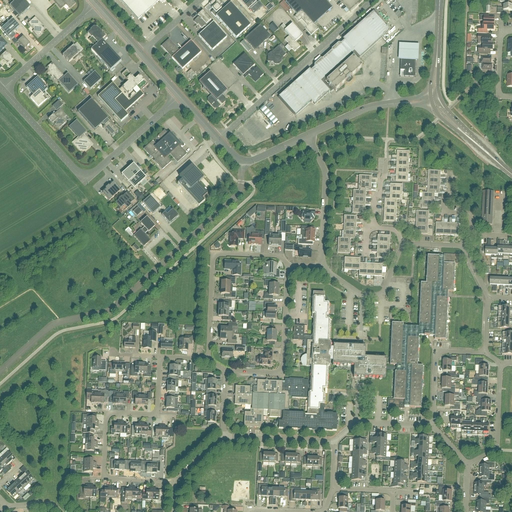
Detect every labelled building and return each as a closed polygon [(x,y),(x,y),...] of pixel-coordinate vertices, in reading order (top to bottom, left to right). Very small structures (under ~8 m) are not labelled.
[(20,18),(31,8),(23,0),(16,0),(10,6),(20,18)] [(70,0),(52,0),(55,4),(61,10),(66,5),(69,9),(75,4),(71,0),(70,0)] [(117,0),(136,20),(158,0),(117,0)] [(221,13),(219,11),(221,9),(219,7),(222,4),(218,0),(213,0),(209,4),(214,10),(211,13),(215,18),(216,17),(236,39),(251,26),(231,3),(221,13)] [(239,0),(248,9),(250,8),(251,9),(250,10),(254,14),(263,6),(259,2),(257,4),(256,3),(253,0),(239,0)] [(314,25),(332,8),(325,0),(288,0),(285,3),(297,15),(294,17),(299,22),(301,20),(307,27),(305,29),(311,36),(318,30),(314,25)] [(283,2),(279,5),(286,13),(290,9),(283,2)] [(511,5),(509,6),(509,4),(504,3),(504,5),(503,5),(503,8),(498,8),(497,14),(508,14),(508,11),(511,11),(511,5)] [(211,21),(202,11),(199,14),(201,16),(199,18),(198,18),(194,21),(194,22),(194,23),(197,26),(198,25),(202,29),(205,27),(207,29),(198,36),(212,52),(227,38),(213,23),(212,24),(210,22),(211,21)] [(341,44),(356,61),(359,58),(360,58),(386,35),(387,35),(387,33),(389,31),(388,29),(388,28),(386,28),(378,19),(378,16),(375,13),(373,13),(343,39),(343,40),(344,41),(341,44)] [(484,25),(494,25),(494,19),(488,19),(488,16),(480,16),(480,21),(484,21),(484,25)] [(41,27),(40,26),(41,24),(35,18),(28,24),(34,31),(32,32),(36,37),(39,37),(42,34),(41,33),(45,30),(41,26),(41,27)] [(8,38),(20,27),(13,20),(1,30),(8,38)] [(267,27),(273,33),(278,29),(272,23),(267,27)] [(283,25),(280,27),(284,32),(289,37),(285,40),(289,45),(287,46),(291,50),(292,50),(294,52),(300,47),(295,42),(302,36),(292,25),(287,29),(283,25)] [(484,25),(483,25),(483,28),(479,28),(478,34),(486,34),(486,31),(494,32),(494,25),(484,25)] [(255,51),(270,37),(266,33),(265,31),(262,28),(260,26),(245,39),(255,51)] [(102,40),(105,37),(97,28),(94,28),(90,31),(91,31),(87,34),(91,39),(92,38),(96,42),(98,44),(96,46),(91,50),(110,71),(121,61),(102,40)] [(478,45),(482,45),(483,45),(492,45),(492,39),(486,39),(486,36),(478,35),(478,45)] [(24,50),(30,45),(23,37),(17,42),(24,50)] [(89,41),(94,47),(96,46),(98,44),(96,42),(92,38),(91,39),(89,41)] [(179,52),(169,40),(161,47),(169,55),(171,53),(174,56),(172,59),(180,68),(181,69),(182,70),(201,53),(191,42),(179,52)] [(251,50),(243,41),(240,44),(248,53),(251,50)] [(356,61),(341,44),(338,44),(331,50),(331,51),(322,59),(321,59),(314,65),(314,68),(332,89),(335,91),(346,81),(347,83),(349,83),(351,80),(352,79),(350,77),(362,67),(356,61)] [(419,46),(399,45),(399,60),(419,61),(419,46)] [(493,45),(492,45),(483,45),(483,48),(479,47),(478,54),(486,54),(486,51),(493,51),(493,45)] [(74,60),(77,58),(76,57),(80,53),(73,46),(62,56),(69,63),(73,59),(74,60)] [(278,65),(281,63),(281,60),(286,55),(278,47),(268,56),(268,62),(273,62),(275,65),(278,65)] [(7,65),(13,60),(6,52),(1,58),(7,65)] [(254,70),(252,67),(255,65),(245,54),(233,65),(240,73),(243,76),(246,73),(248,75),(253,81),(254,81),(256,79),(257,80),(257,81),(263,75),(257,68),(254,70)] [(479,65),(483,65),(491,65),(491,59),(486,58),(486,55),(479,55),(479,60),(479,65)] [(416,78),(416,60),(414,60),(401,60),(400,71),(405,71),(404,78),(413,78),(416,78)] [(64,77),(52,63),(46,69),(48,71),(45,73),(50,79),(53,76),(60,84),(69,94),(78,86),(68,74),(64,77)] [(492,65),(491,65),(483,65),(483,69),(479,69),(479,75),(486,75),(486,71),(492,72),(492,65)] [(329,91),(332,89),(314,68),(311,71),(309,70),(279,97),(295,116),(311,102),(311,103),(312,104),(314,106),(316,104),(318,104),(318,102),(329,92),(330,92),(329,91)] [(191,70),(187,73),(193,80),(197,76),(191,70)] [(135,80),(126,71),(121,75),(128,83),(119,91),(113,84),(98,97),(121,123),(128,116),(125,113),(144,96),(140,92),(148,85),(140,76),(135,80)] [(90,90),(101,80),(95,72),(83,83),(90,90)] [(217,109),(224,102),(225,99),(222,96),(227,91),(210,73),(199,83),(203,88),(203,90),(205,90),(211,97),(208,99),(208,102),(214,109),(217,109)] [(45,101),(42,97),(44,96),(42,94),(48,89),(38,78),(26,88),(33,96),(30,99),(38,108),(47,100),(47,99),(45,101)] [(56,112),(63,106),(59,101),(52,107),(56,112)] [(110,122),(107,119),(108,119),(91,101),(78,113),(95,131),(104,123),(106,125),(103,129),(107,133),(107,132),(109,134),(108,135),(111,138),(119,132),(110,122)] [(272,125),(276,121),(262,106),(258,111),(272,125)] [(66,117),(60,110),(54,115),(53,115),(49,119),(53,124),(55,122),(56,124),(55,125),(59,129),(66,122),(63,119),(66,117)] [(92,146),(83,136),(87,133),(76,121),(69,128),(79,139),(73,144),(73,143),(72,144),(80,152),(81,151),(83,152),(84,152),(84,151),(85,152),(93,145),(92,146)] [(155,139),(160,144),(157,146),(153,141),(143,150),(151,159),(152,158),(155,161),(154,161),(162,171),(171,162),(167,157),(170,155),(177,163),(186,155),(179,147),(180,146),(170,135),(169,136),(164,131),(155,139)] [(398,152),(397,152),(397,159),(409,160),(409,152),(398,152)] [(397,159),(397,167),(409,167),(409,160),(397,159)] [(134,189),(146,179),(133,165),(121,175),(134,189)] [(204,201),(202,199),(207,194),(198,184),(203,179),(198,173),(192,166),(182,175),(179,178),(182,180),(178,184),(198,207),(205,201),(204,201)] [(408,175),(409,167),(397,167),(396,174),(408,175)] [(428,179),(440,180),(441,172),(429,171),(428,179)] [(408,183),(408,175),(396,174),(396,182),(408,183)] [(359,184),(371,185),(371,177),(359,176),(359,184)] [(440,187),(440,180),(428,179),(428,186),(440,187)] [(120,191),(113,184),(110,187),(109,187),(108,187),(106,189),(106,190),(106,191),(102,194),(109,201),(120,191)] [(370,192),(371,185),(359,184),(358,191),(365,192),(370,192)] [(390,192),(402,193),(403,185),(391,185),(390,192)] [(440,195),(440,187),(428,186),(428,194),(435,194),(438,195),(440,195)] [(150,197),(142,204),(153,215),(160,208),(157,204),(165,198),(158,190),(150,197)] [(358,191),(353,191),(353,199),(365,199),(365,192),(358,191)] [(135,200),(128,192),(128,193),(127,193),(125,195),(126,196),(123,198),(122,198),(119,200),(119,201),(119,202),(116,204),(124,212),(131,206),(129,205),(135,200)] [(402,201),(402,193),(390,192),(390,200),(397,200),(402,201)] [(492,225),(493,197),(494,192),(483,192),(482,225),(492,225)] [(428,194),(423,194),(422,201),(434,202),(435,198),(435,194),(428,194)] [(365,207),(365,199),(353,199),(353,206),(365,207)] [(390,200),(385,199),(385,207),(397,208),(397,200),(390,200)] [(434,209),(434,202),(422,201),(422,209),(434,209)] [(247,215),(250,218),(256,213),(256,206),(247,215)] [(364,214),(365,207),(353,206),(352,214),(364,214)] [(396,215),(397,208),(385,207),(384,215),(396,215)] [(138,208),(133,212),(137,217),(142,212),(138,208)] [(169,225),(173,221),(176,219),(176,218),(178,217),(177,215),(173,210),(167,215),(165,213),(162,216),(169,225)] [(314,219),(315,211),(305,211),(300,215),(300,217),(299,218),(305,224),(306,223),(310,223),(312,221),(312,219),(314,219)] [(416,219),(428,220),(429,212),(417,212),(416,219)] [(396,219),(396,215),(384,215),(384,222),(396,223),(398,223),(398,219),(396,219)] [(344,224),(356,225),(356,217),(344,216),(344,224)] [(146,242),(149,239),(145,234),(148,232),(154,227),(147,218),(141,224),(144,228),(141,231),(141,230),(133,237),(143,248),(148,244),(146,242)] [(443,236),(444,224),(436,223),(436,235),(443,236)] [(355,232),(356,225),(344,224),(343,232),(355,232)] [(451,236),(451,224),(444,224),(443,236),(451,236)] [(451,224),(451,236),(459,237),(459,224),(451,224)] [(301,236),(314,237),(315,231),(308,230),(309,227),(301,227),(301,230),(300,230),(300,236),(301,236)] [(428,235),(428,227),(416,227),(416,234),(428,235)] [(248,245),(255,246),(255,236),(255,230),(254,230),(251,232),(246,231),(246,238),(249,238),(248,245)] [(244,240),(244,231),(234,231),(233,234),(230,234),(229,247),(237,247),(237,241),(238,241),(238,240),(244,240)] [(259,232),(259,236),(255,236),(255,246),(261,246),(261,239),(264,239),(264,232),(259,232)] [(355,240),(355,232),(343,232),(343,239),(350,239),(350,240),(355,240)] [(314,243),(314,237),(301,236),(301,240),(298,240),(298,245),(301,245),(308,246),(308,243),(314,243)] [(377,244),(389,244),(390,237),(389,237),(385,236),(377,236),(377,244)] [(343,239),(338,239),(338,246),(350,247),(350,240),(350,239),(343,239)] [(491,249),(491,241),(488,241),(488,246),(486,246),(483,246),(482,252),(485,252),(485,256),(491,256),(492,249),(491,249)] [(389,252),(389,244),(377,244),(377,251),(389,252)] [(311,256),(311,251),(302,250),(302,247),(295,246),(295,251),(300,252),(299,258),(309,258),(309,256),(311,256)] [(349,255),(350,247),(338,246),(337,254),(349,255)] [(388,259),(389,252),(377,251),(376,259),(388,259)] [(454,265),(460,265),(460,256),(443,255),(443,257),(438,257),(427,256),(426,284),(420,284),(419,325),(418,328),(403,327),(403,324),(392,324),(392,328),(393,328),(392,334),(391,333),(391,341),(392,341),(392,347),(391,347),(390,355),(391,355),(391,361),(390,361),(390,365),(396,366),(396,368),(386,367),(386,370),(396,371),(396,372),(395,372),(396,372),(396,375),(395,375),(394,383),(395,383),(395,389),(394,389),(393,397),(395,397),(395,400),(393,400),(388,400),(388,409),(404,410),(404,407),(409,407),(409,408),(421,408),(421,404),(420,404),(420,398),(421,398),(421,390),(420,390),(421,384),(422,384),(422,376),(421,376),(421,371),(422,371),(423,366),(417,366),(417,362),(416,362),(416,356),(418,357),(418,349),(417,349),(417,343),(418,343),(418,339),(418,336),(424,336),(426,336),(426,333),(429,333),(429,336),(434,337),(434,340),(445,340),(447,299),(447,292),(453,292),(454,265)] [(352,271),(352,259),(345,258),(344,270),(347,271),(352,271)] [(359,264),(360,264),(360,259),(352,259),(352,271),(359,271),(359,264)] [(240,277),(241,265),(238,265),(239,262),(225,262),(224,270),(233,270),(232,276),(240,277)] [(279,278),(279,271),(275,271),(276,264),(267,264),(266,275),(275,275),(275,278),(279,278)] [(367,264),(360,264),(359,264),(359,271),(359,276),(366,276),(367,264)] [(374,277),(374,265),(367,264),(366,276),(374,277)] [(374,265),(374,277),(382,277),(382,265),(374,265)] [(226,282),(221,282),(221,288),(232,289),(233,285),(235,285),(235,278),(226,278),(226,282)] [(269,290),(278,291),(279,285),(271,285),(271,281),(265,281),(264,287),(269,287),(269,290)] [(235,292),(232,292),(232,289),(221,288),(221,294),(225,295),(225,298),(235,299),(235,292)] [(278,297),(278,291),(269,290),(269,294),(264,294),(264,300),(270,300),(270,296),(278,297)] [(386,359),(365,358),(365,347),(362,347),(351,346),(351,344),(350,344),(337,344),(336,344),(336,345),(333,345),(333,348),(331,348),(330,348),(331,344),(329,342),(330,321),(326,321),(327,316),(328,316),(329,302),(328,299),(325,298),(324,298),(324,294),(313,293),(312,318),(313,320),(312,339),(304,338),(304,326),(294,326),(293,334),(298,334),(298,341),(307,341),(306,356),(305,356),(302,357),(301,360),(301,363),(302,365),(304,367),(306,367),(310,367),(311,367),(310,385),(310,394),(308,394),(307,414),(324,414),(325,394),(323,394),(323,389),(327,389),(328,368),(330,366),(330,362),(332,362),(332,365),(354,366),(353,377),(360,378),(385,379),(386,370),(386,367),(386,359)] [(218,311),(228,311),(228,309),(231,309),(232,302),(225,301),(225,305),(219,305),(218,311)] [(266,313),(276,314),(277,307),(271,307),(271,303),(264,303),(264,309),(267,309),(267,313),(266,313)] [(498,318),(510,318),(510,308),(499,307),(498,318)] [(233,312),(228,311),(218,311),(218,317),(225,317),(225,321),(231,321),(231,315),(232,315),(233,312)] [(275,314),(276,314),(266,313),(263,313),(263,317),(262,323),(269,323),(269,320),(275,320),(275,314)] [(509,329),(510,318),(498,318),(498,329),(509,329)] [(221,328),(220,334),(231,335),(234,335),(234,331),(236,331),(237,325),(229,325),(228,328),(221,328)] [(267,337),(276,337),(276,331),(269,331),(270,327),(261,327),(261,331),(263,331),(263,333),(267,333),(267,337)] [(156,341),(156,333),(148,332),(148,335),(148,338),(145,338),(144,338),(143,349),(151,349),(151,340),(156,341)] [(502,344),(511,344),(511,333),(503,333),(502,344)] [(220,334),(220,340),(228,340),(228,344),(236,344),(236,339),(234,339),(234,335),(231,335),(220,334)] [(135,349),(135,338),(132,337),(132,341),(124,341),(124,348),(135,349)] [(192,345),(192,337),(185,337),(185,340),(180,340),(179,351),(187,351),(188,344),(192,345)] [(276,342),(276,337),(267,337),(267,340),(263,340),(263,345),(269,345),(269,342),(276,342)] [(172,350),(172,343),(164,342),(164,340),(161,339),(160,342),(161,343),(161,350),(172,350)] [(511,355),(511,344),(502,344),(502,355),(511,355)] [(232,358),(233,351),(222,350),(222,358),(232,358)] [(272,361),(272,351),(265,351),(264,357),(260,357),(258,357),(257,358),(256,359),(256,363),(256,364),(257,364),(259,364),(259,365),(270,366),(270,361),(272,361)] [(105,363),(100,362),(100,358),(94,358),(93,371),(99,372),(99,371),(105,371),(106,362),(105,362),(105,363)] [(443,366),(452,367),(452,361),(457,362),(457,358),(449,358),(449,361),(443,361),(443,366)] [(480,372),(489,372),(489,367),(483,366),(483,360),(476,360),(475,366),(480,366),(480,372)] [(119,373),(119,363),(113,363),(113,369),(110,369),(110,375),(115,375),(115,372),(119,373)] [(119,363),(119,373),(122,373),(121,375),(128,376),(128,370),(125,370),(125,363),(119,363)] [(169,371),(177,372),(178,367),(180,367),(180,366),(181,366),(181,364),(170,363),(170,366),(169,371)] [(141,374),(141,364),(135,364),(135,369),(131,369),(131,377),(137,377),(137,374),(141,374)] [(141,364),(141,374),(144,374),(144,378),(150,378),(151,370),(147,370),(147,364),(141,364)] [(452,372),(452,367),(443,366),(443,372),(448,372),(448,375),(456,376),(456,373),(452,372)] [(181,372),(177,372),(169,371),(169,377),(169,379),(175,380),(178,380),(178,377),(180,377),(181,372)] [(488,378),(489,372),(480,372),(479,375),(476,375),(476,377),(475,377),(475,380),(482,381),(483,378),(488,378)] [(459,376),(456,376),(448,375),(448,379),(442,378),(442,384),(451,384),(451,379),(456,379),(459,379),(464,379),(464,376),(459,376)] [(205,385),(208,385),(216,386),(216,380),(214,380),(214,377),(208,377),(208,376),(204,376),(203,380),(205,380),(205,385)] [(175,380),(169,379),(168,379),(167,382),(167,388),(175,388),(178,388),(178,380),(175,380)] [(253,387),(253,393),(250,393),(250,387),(235,386),(234,405),(241,405),(241,406),(245,407),(245,406),(247,406),(247,407),(250,407),(250,406),(252,406),(252,409),(250,409),(250,413),(244,412),(244,413),(244,427),(262,428),(263,421),(264,421),(264,417),(263,417),(263,415),(264,416),(264,412),(263,412),(263,410),(268,411),(268,415),(269,415),(269,418),(279,418),(277,424),(279,425),(278,429),(305,431),(322,431),(336,432),(337,426),(338,426),(338,421),(337,421),(337,415),(324,414),(307,414),(307,415),(305,415),(305,414),(284,413),(284,410),(289,410),(289,397),(292,397),(292,398),(307,399),(307,394),(308,394),(310,394),(310,385),(308,385),(308,382),(308,381),(306,381),(304,381),(304,380),(289,379),(289,380),(285,380),(285,384),(282,384),(282,382),(257,381),(257,387),(253,387)] [(475,380),(472,380),(472,386),(479,386),(479,389),(488,390),(488,384),(482,384),(482,381),(475,380)] [(451,387),(451,384),(442,384),(442,389),(443,389),(443,393),(451,393),(455,393),(459,393),(459,390),(455,390),(455,387),(451,387)] [(216,386),(208,385),(205,385),(204,390),(206,390),(206,393),(215,394),(215,391),(216,386)] [(175,393),(175,388),(167,388),(167,393),(168,393),(168,396),(175,396),(175,393)] [(487,395),(488,390),(479,389),(479,392),(474,392),(474,398),(477,398),(482,398),(482,395),(487,395)] [(97,404),(98,391),(87,391),(86,398),(91,398),(91,403),(97,404)] [(98,391),(97,404),(103,404),(104,398),(107,398),(107,391),(98,391)] [(119,405),(120,396),(116,396),(116,393),(116,392),(111,392),(110,398),(113,398),(113,404),(119,405)] [(120,396),(119,405),(125,405),(126,399),(129,399),(129,393),(123,392),(123,396),(120,396)] [(141,406),(142,397),(138,397),(138,393),(133,393),(132,399),(135,399),(135,405),(141,406)] [(142,397),(141,406),(147,406),(148,400),(151,400),(151,394),(148,393),(148,397),(142,397)] [(215,397),(215,394),(206,393),(205,401),(216,402),(217,397),(215,397)] [(459,393),(455,393),(451,393),(451,396),(446,396),(445,401),(454,402),(455,396),(459,397),(459,398),(461,398),(461,394),(459,394),(459,393)] [(175,396),(168,396),(165,396),(165,401),(166,401),(166,404),(177,404),(178,396),(175,396)] [(486,398),(482,398),(477,398),(477,403),(479,404),(479,407),(482,407),(491,407),(491,402),(485,401),(486,398)] [(216,407),(216,402),(205,401),(205,410),(208,410),(214,410),(214,407),(216,407)] [(460,405),(454,405),(454,402),(445,401),(445,407),(451,407),(451,410),(458,411),(460,411),(460,405)] [(177,410),(177,404),(166,404),(166,409),(168,409),(168,412),(178,413),(178,410),(177,410)] [(476,412),(476,417),(487,417),(485,417),(486,415),(485,414),(487,412),(488,413),(489,413),(490,413),(491,413),(491,407),(482,407),(482,410),(480,410),(479,410),(478,410),(478,411),(478,412),(476,412)] [(205,413),(204,418),(208,418),(216,418),(216,413),(214,413),(214,410),(208,410),(208,413),(205,413)] [(86,424),(98,425),(99,422),(97,422),(97,420),(95,420),(95,418),(94,418),(94,415),(96,415),(87,414),(87,418),(86,418),(86,424)] [(215,423),(216,418),(208,418),(207,418),(206,419),(205,420),(205,421),(206,422),(207,422),(207,423),(208,423),(207,426),(214,426),(214,423),(215,423)] [(462,422),(462,420),(463,418),(451,418),(451,429),(457,430),(462,430),(462,424),(462,422)] [(120,434),(121,422),(118,422),(117,425),(114,425),(114,428),(111,428),(110,436),(114,436),(114,434),(120,434)] [(121,422),(120,434),(126,434),(126,437),(130,436),(130,427),(127,427),(127,426),(124,425),(124,422),(121,422)] [(141,435),(142,423),(138,423),(138,426),(135,426),(135,427),(132,427),(131,437),(134,437),(134,435),(141,435)] [(142,423),(141,435),(147,435),(147,436),(151,437),(151,429),(148,429),(148,426),(145,426),(145,423),(142,423)] [(98,428),(98,425),(86,424),(86,431),(83,430),(83,434),(94,434),(94,431),(95,431),(95,428),(98,428)] [(462,424),(462,430),(461,435),(478,436),(478,424),(462,424)] [(489,437),(489,425),(478,424),(478,436),(489,437)] [(85,445),(97,446),(98,443),(94,442),(94,439),(93,439),(93,436),(83,435),(83,439),(85,439),(85,445)] [(97,449),(97,446),(85,445),(85,452),(85,455),(93,455),(94,452),(94,449),(97,449)] [(3,456),(9,464),(12,461),(13,462),(15,459),(8,452),(3,456)] [(372,452),(372,455),(376,455),(376,458),(377,458),(377,461),(390,462),(390,458),(385,458),(386,453),(372,452)] [(269,463),(269,454),(263,453),(263,454),(260,454),(260,462),(263,462),(263,463),(269,463)] [(269,454),(269,463),(275,463),(275,462),(278,462),(278,455),(275,454),(269,454)] [(291,464),(291,455),(285,454),(285,455),(282,455),(282,463),(285,463),(285,464),(291,464)] [(291,455),(291,464),(297,465),(297,463),(300,463),(300,456),(297,455),(291,455)] [(6,467),(9,464),(3,456),(0,458),(0,463),(5,469),(7,467),(6,467)] [(313,467),(313,458),(307,458),(304,458),(304,466),(307,466),(307,467),(313,467)] [(313,458),(313,467),(318,468),(319,466),(322,466),(322,459),(319,459),(319,458),(313,458)] [(396,462),(396,459),(390,458),(390,462),(394,462),(394,468),(407,468),(408,466),(404,465),(404,462),(397,462),(396,462)] [(119,471),(119,463),(120,460),(111,460),(111,470),(114,470),(114,471),(119,471)] [(127,471),(128,462),(125,461),(125,463),(119,463),(119,471),(124,471),(127,471)] [(135,473),(136,462),(128,462),(127,471),(130,471),(130,473),(135,473)] [(143,472),(144,462),(141,462),(136,462),(135,473),(140,473),(141,472),(143,472)] [(151,474),(152,463),(144,462),(143,472),(146,472),(146,474),(151,474)] [(152,463),(151,474),(157,474),(157,472),(160,473),(160,463),(152,463)] [(489,472),(489,469),(495,469),(495,463),(486,463),(486,466),(480,466),(480,472),(489,472)] [(22,477),(29,485),(34,480),(27,472),(24,474),(25,474),(22,477)] [(492,472),(489,472),(480,472),(480,478),(483,478),(483,479),(484,480),(484,481),(492,481),(495,482),(495,475),(492,475),(492,472)] [(23,489),(29,485),(22,477),(19,480),(18,479),(16,482),(23,489)] [(407,482),(407,480),(393,479),(393,485),(392,485),(392,488),(401,488),(401,485),(403,486),(403,482),(407,482)] [(492,481),(484,481),(482,481),(481,484),(475,483),(475,489),(484,490),(484,487),(487,487),(487,484),(492,484),(492,481)] [(18,494),(23,489),(16,482),(14,484),(11,487),(18,494)] [(79,489),(79,496),(83,496),(83,498),(90,498),(90,485),(87,485),(87,489),(84,489),(83,490),(79,489)] [(106,501),(106,499),(111,499),(111,486),(108,486),(108,488),(105,488),(105,489),(101,489),(100,502),(101,504),(102,504),(103,504),(104,504),(105,503),(106,502),(106,501)] [(261,496),(261,497),(267,497),(268,489),(268,486),(259,486),(258,496),(261,496)] [(13,499),(18,494),(11,487),(8,489),(6,491),(13,499)] [(131,500),(132,487),(129,487),(129,491),(126,491),(126,489),(122,489),(121,502),(125,503),(125,499),(131,500)] [(132,487),(131,500),(136,500),(136,502),(137,503),(140,503),(141,502),(141,492),(138,492),(138,491),(135,491),(135,488),(132,487)] [(152,501),(153,488),(150,488),(150,492),(146,491),(146,493),(142,493),(142,500),(152,501)] [(153,488),(152,501),(159,501),(159,496),(163,496),(163,491),(159,491),(159,492),(156,492),(156,488),(153,488)] [(443,497),(452,497),(452,491),(447,491),(447,488),(439,488),(439,492),(440,493),(443,493),(443,497)] [(285,490),(285,489),(279,489),(278,498),(284,498),(285,497),(287,498),(288,490),(285,490)] [(300,501),(300,492),(300,490),(291,489),(290,502),(296,502),(296,500),(300,501)] [(484,493),(484,490),(475,489),(475,495),(481,496),(481,499),(491,499),(491,496),(489,496),(489,493),(484,493)] [(311,493),(311,501),(317,501),(320,501),(320,491),(311,490),(311,493)] [(339,498),(339,500),(338,504),(347,504),(348,495),(340,495),(340,498),(339,498)] [(373,501),(376,501),(376,503),(375,506),(384,507),(385,501),(379,501),(379,498),(371,497),(371,500),(373,501)] [(452,503),(452,497),(443,497),(443,502),(436,502),(436,505),(438,505),(444,505),(446,505),(446,502),(452,503)] [(491,499),(481,499),(484,499),(483,502),(477,502),(477,508),(486,508),(486,505),(489,505),(489,501),(491,501),(491,499)]
